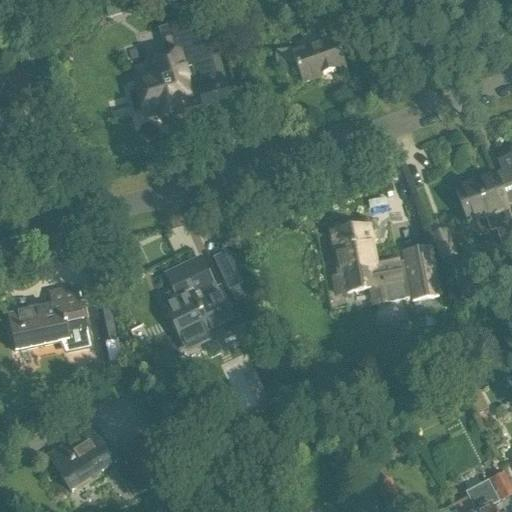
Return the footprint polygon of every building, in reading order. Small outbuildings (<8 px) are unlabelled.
[(324,0),(332,21),(351,14),(346,0),(324,0)] [(345,69),(328,21),(316,26),(323,44),(292,55),(291,50),(274,53),(276,67),(294,64),(302,85),(345,69)] [(137,96),(129,97),(134,115),(141,113),(143,121),(160,116),(162,124),(179,119),(175,104),(192,99),(185,72),(211,65),(200,25),(180,31),(186,54),(155,63),(159,78),(150,80),(150,84),(135,88),(137,96)] [(9,79),(15,109),(44,103),(37,73),(9,79)] [(511,159),(500,164),(505,175),(495,179),(504,204),(505,204),(511,201),(511,159)] [(502,245),(511,241),(511,223),(505,204),(504,204),(495,179),(494,178),(456,192),(468,224),(486,217),(491,232),(496,230),(502,245)] [(338,298),(370,292),(372,308),(388,306),(411,302),(412,304),(438,300),(430,252),(404,256),(405,265),(374,271),(373,264),(375,264),(373,252),(371,252),(367,230),(335,236),(343,280),(335,282),(338,298)] [(445,232),(433,237),(442,260),(454,256),(445,232)] [(228,254),(214,261),(230,292),(244,285),(228,254)] [(217,294),(201,261),(166,278),(175,296),(163,302),(185,350),(201,342),(203,345),(236,329),(219,293),(217,294)] [(80,310),(75,288),(49,294),(52,308),(8,318),(15,353),(58,343),(64,356),(93,351),(85,309),(80,310)] [(101,346),(118,342),(109,300),(92,303),(101,346)] [(488,409),(479,393),(467,399),(477,416),(488,409)] [(356,450),(370,443),(362,427),(348,435),(356,450)] [(109,455),(92,428),(48,456),(71,493),(115,466),(134,497),(158,483),(151,472),(161,466),(141,435),(109,455)] [(161,472),(180,501),(192,492),(173,464),(161,472)] [(501,501),(511,494),(511,489),(503,474),(490,481),(501,501)] [(391,480),(374,489),(387,511),(400,511),(406,509),(391,480)] [(492,511),(491,508),(499,504),(487,482),(465,494),(467,499),(453,507),(455,511),(492,511)] [(353,508),(354,511),(382,511),(374,497),(353,508)] [(228,511),(221,501),(203,511),(228,511)]
